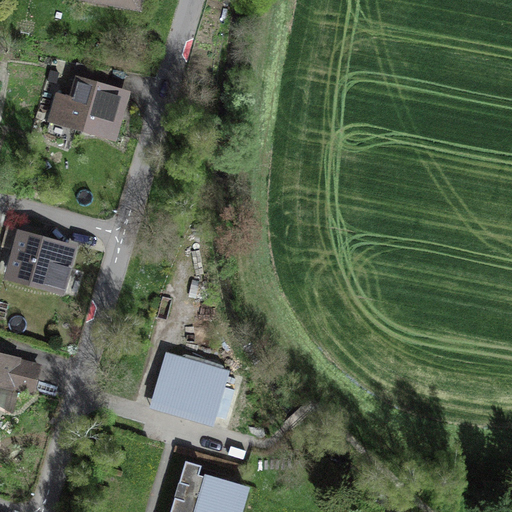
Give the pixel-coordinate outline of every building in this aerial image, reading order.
[(51,118),(113,137),(119,116),(114,115),(120,93),(102,87),(106,72),(77,64),(72,80),(79,82),(74,99),(58,94),(51,118)] [(21,235),(10,276),(65,291),(69,276),(66,275),(68,267),(65,267),(70,249),(21,235)] [(0,394),(13,397),(15,388),(32,392),(38,366),(0,356),(0,394)] [(153,399),(215,417),(228,374),(165,356),(153,399)] [(231,511),(239,486),(199,474),(201,466),(185,461),(170,511),(231,511)]
